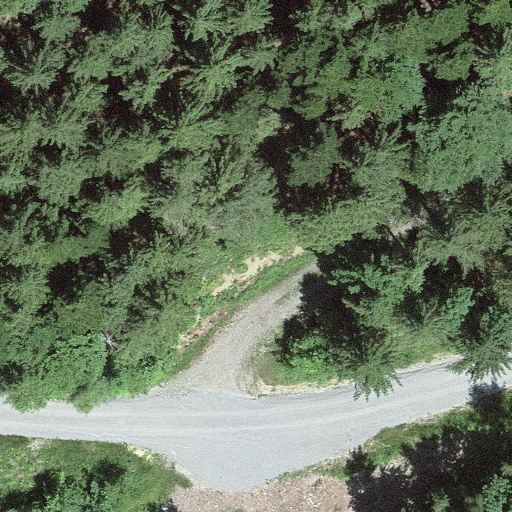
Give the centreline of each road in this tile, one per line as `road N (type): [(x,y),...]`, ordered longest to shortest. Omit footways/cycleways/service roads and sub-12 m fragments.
road 1 (track): [(511,373),(307,421),(0,415)]
road 2 (track): [(204,424),(223,350),(296,287),(474,200),(511,166)]
